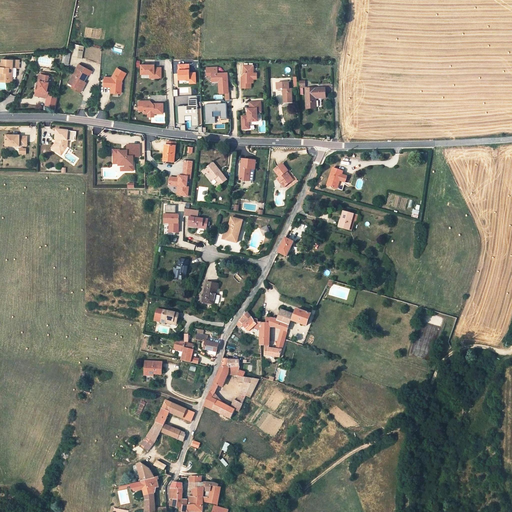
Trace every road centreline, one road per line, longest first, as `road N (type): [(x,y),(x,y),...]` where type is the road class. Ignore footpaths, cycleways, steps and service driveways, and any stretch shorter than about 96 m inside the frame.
road 1 (unclassified): [(324,144),(0,118)]
road 2 (track): [(266,511),(416,419),(451,352),(511,350)]
road 3 (residential): [(170,511),(167,488),(266,262)]
road 4 (unclassified): [(511,139),(324,144)]
road 5 (residential): [(266,262),(324,144)]
